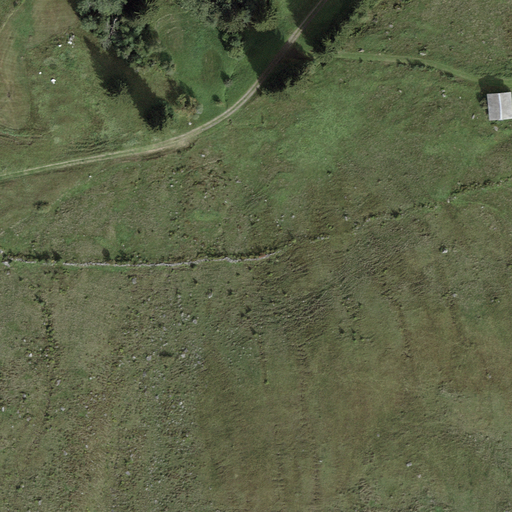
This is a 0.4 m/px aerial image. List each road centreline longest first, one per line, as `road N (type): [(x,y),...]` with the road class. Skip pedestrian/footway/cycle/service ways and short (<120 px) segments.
road 1 (track): [(0,178),(150,148),(229,113),(255,92),(326,0)]
road 2 (track): [(497,82),(425,62),(288,53)]
